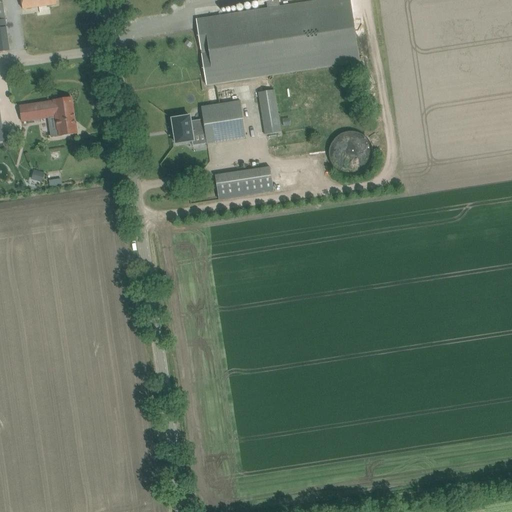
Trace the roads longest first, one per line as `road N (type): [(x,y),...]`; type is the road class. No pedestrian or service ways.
road 1 (tertiary): [(183,511),(107,0)]
road 2 (track): [(511,481),(297,511)]
